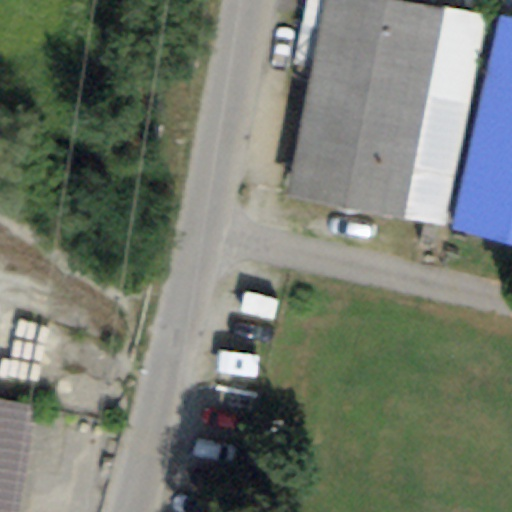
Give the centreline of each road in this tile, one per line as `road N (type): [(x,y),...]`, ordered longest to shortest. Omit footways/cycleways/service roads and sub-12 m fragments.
road 1 (unclassified): [(250,0),(186,326),(137,511)]
road 2 (unknown): [(186,326),(511,338)]
